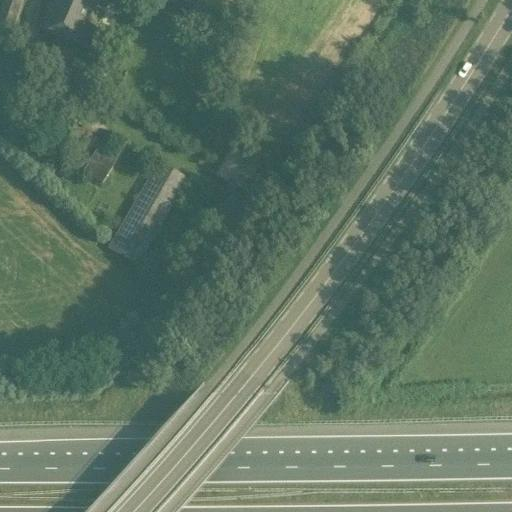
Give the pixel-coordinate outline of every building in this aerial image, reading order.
[(0,72),(13,33),(23,0),(4,0),(0,12),(0,72)] [(53,0),(41,30),(86,49),(102,12),(96,10),(100,0),(53,0)] [(99,72),(94,70),(95,67),(73,58),(64,80),(99,94),(107,75),(108,73),(101,70),(99,72)] [(59,98),(47,93),(34,122),(46,127),(59,98)] [(108,131),(96,151),(90,162),(82,176),(103,187),(127,147),(129,143),(108,131)] [(248,196),(270,161),(236,141),(214,177),(248,196)] [(138,268),(188,181),(157,164),(114,239),(108,251),(131,264),(138,268)]
